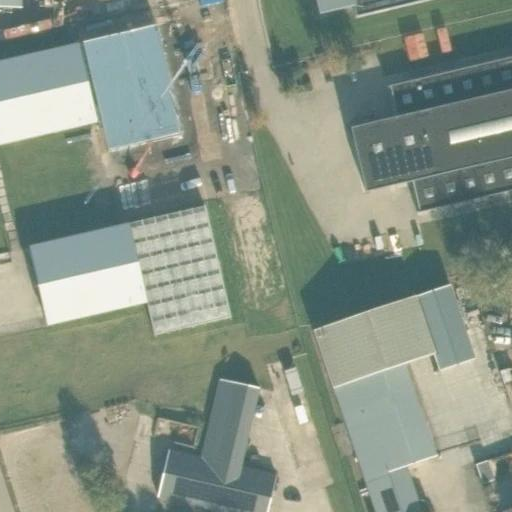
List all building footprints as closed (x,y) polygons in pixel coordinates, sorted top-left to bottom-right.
[(0,0),(0,9),(20,9),(20,0),(0,0)] [(438,0),(315,0),(319,16),(353,8),(355,20),(438,0)] [(11,29),(13,39),(52,32),(50,21),(11,29)] [(0,63),(0,146),(96,124),(104,156),(180,139),(154,28),(0,63)] [(402,39),(409,62),(427,57),(420,34),(402,39)] [(350,130),(365,194),(411,183),(418,213),(416,213),(416,215),(511,192),(511,58),(387,88),(387,90),(389,89),(396,119),(350,130)] [(47,327),(146,304),(154,337),(230,319),(204,208),(29,249),(47,327)] [(313,333),(332,389),(404,365),(433,355),(439,373),(474,361),(448,286),(313,333)] [(429,511),(427,504),(421,498),(416,499),(406,468),(436,458),(404,365),(332,389),(374,511),(429,511)] [(201,459),(169,451),(158,498),(216,511),(267,511),(276,476),(241,468),(259,390),(219,381),(201,459)]
